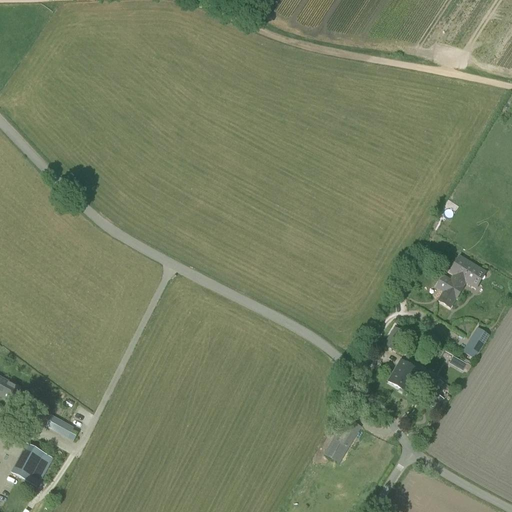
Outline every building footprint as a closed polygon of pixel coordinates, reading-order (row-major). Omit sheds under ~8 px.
[(471,287),(481,270),(459,257),(449,274),(454,276),(451,281),(443,277),(436,288),(456,300),(463,289),(462,288),(465,283),(471,287)] [(404,333),(394,328),(384,346),(393,351),(404,333)] [(489,336),(477,329),(462,354),(474,361),(489,336)] [(410,395),(414,388),(412,386),(420,372),(402,361),(389,382),(410,395)] [(0,378),(0,396),(6,400),(13,386),(0,378)] [(437,411),(443,400),(436,395),(443,384),(436,380),(422,401),(437,411)] [(73,432),(49,419),(45,427),(69,440),(73,432)] [(339,465),(361,428),(345,419),(323,455),(339,465)] [(37,487),(52,459),(44,455),(27,446),(22,456),(17,465),(14,464),(10,472),(12,473),(12,474),(37,487)]
